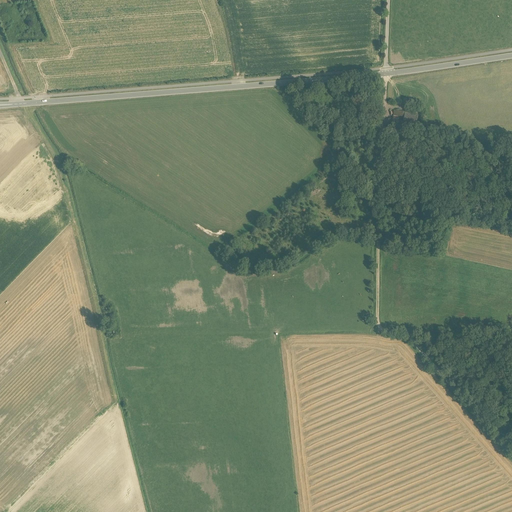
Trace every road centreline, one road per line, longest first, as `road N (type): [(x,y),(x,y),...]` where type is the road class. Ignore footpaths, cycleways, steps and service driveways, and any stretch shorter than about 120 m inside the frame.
road 1 (unclassified): [(385,75),(0,105)]
road 2 (track): [(385,75),(378,324),(405,333)]
road 3 (track): [(511,454),(405,333)]
road 4 (track): [(380,190),(511,203)]
road 5 (unclassified): [(511,56),(385,75)]
